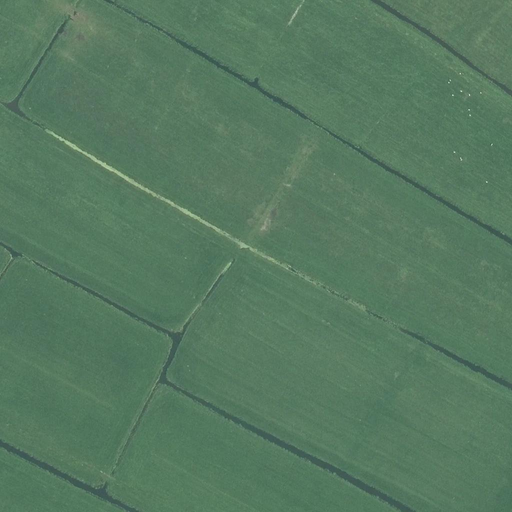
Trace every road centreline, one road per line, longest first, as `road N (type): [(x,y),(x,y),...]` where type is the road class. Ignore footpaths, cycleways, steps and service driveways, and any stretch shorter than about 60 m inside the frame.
road 1 (track): [(251,266),(0,119)]
road 2 (track): [(511,110),(350,0)]
